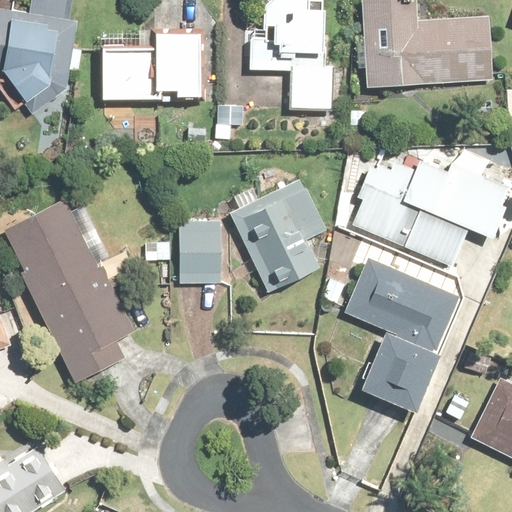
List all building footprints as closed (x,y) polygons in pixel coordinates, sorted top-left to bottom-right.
[(0,4),(0,74),(1,75),(29,112),(66,84),(77,17),(70,15),(72,0),(29,0),(28,9),(0,4)] [(324,0),(266,0),(263,3),(263,27),(251,27),(251,68),(288,69),(287,110),(332,111),(332,61),(323,61),(324,0)] [(422,0),(363,0),(368,85),(496,78),(492,12),(423,15),(422,0)] [(108,48),(107,95),(212,97),(213,29),(165,28),(164,49),(108,48)] [(382,152),(355,222),(455,261),(469,226),(499,238),(511,203),(511,183),(424,150),(418,166),(382,152)] [(258,185),(231,197),(274,288),(327,264),(315,238),(333,230),(308,177),(264,198),(258,185)] [(76,192),(6,223),(75,376),(145,345),(76,192)] [(219,216),(179,217),(181,281),(221,280),(219,216)] [(471,290),(370,251),(345,314),(389,332),(367,388),(424,410),(471,290)] [(0,346),(16,341),(0,296),(0,346)] [(511,376),(500,371),(468,436),(511,457),(511,376)] [(36,439),(0,460),(0,511),(20,511),(64,487),(36,439)]
